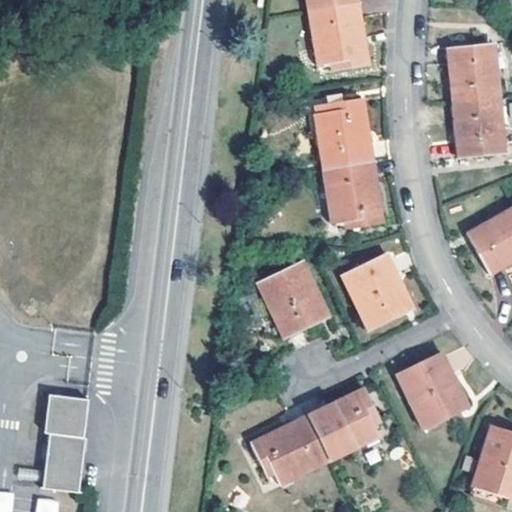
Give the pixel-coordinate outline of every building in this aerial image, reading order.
[(307,0),(309,10),(357,3),(356,0),(307,0)] [(368,64),(357,3),(309,10),(318,65),(340,62),(352,60),(353,67),(368,64)] [(486,73),(497,71),(494,44),(483,45),(486,73)] [(448,48),(453,103),(499,99),(497,71),(486,73),(483,45),(448,48)] [(341,69),(353,67),(352,60),(340,62),(341,69)] [(361,99),(347,101),(348,107),(336,110),(317,112),(325,166),(370,160),(361,99)] [(459,159),(494,156),(492,128),(501,127),(499,99),(453,103),(459,159)] [(335,102),(336,110),(348,107),(347,101),(335,102)] [(492,128),(494,156),(504,155),(501,127),(492,128)] [(380,223),(370,160),(325,166),(333,223),(352,220),(364,218),(365,225),(380,223)] [(471,245),(486,274),(511,259),(511,208),(491,221),(496,231),(471,245)] [(353,227),(365,225),(364,218),(352,220),(353,227)] [(496,231),(491,221),(466,235),(471,245),(496,231)] [(343,274),(369,330),(402,313),(391,290),(401,286),(385,253),(343,274)] [(257,283),(282,338),(317,322),(306,298),(314,294),(299,262),(257,283)] [(391,290),(402,313),(412,309),(401,286),(391,290)] [(306,298),(317,322),(326,318),(314,294),(306,298)] [(397,373),(423,429),(458,411),(448,387),(455,384),(440,352),(397,373)] [(448,387),(458,411),(466,408),(455,384),(448,387)] [(363,389),(306,417),(326,461),(377,437),(368,419),(363,407),(370,405),(363,389)] [(42,492),(77,496),(85,443),(81,442),(86,404),(47,400),(43,437),(48,438),(42,492)] [(375,416),(370,405),(363,407),(368,419),(375,416)] [(251,444),(257,458),(266,454),(271,465),(279,484),(326,461),(306,417),(251,444)] [(511,488),(511,433),(493,428),(475,488),(509,498),(511,488)] [(257,458),(262,469),(271,465),(266,454),(257,458)] [(475,488),(472,498),(506,508),(509,498),(475,488)] [(37,497),(34,511),(56,511),(59,500),(37,497)]
